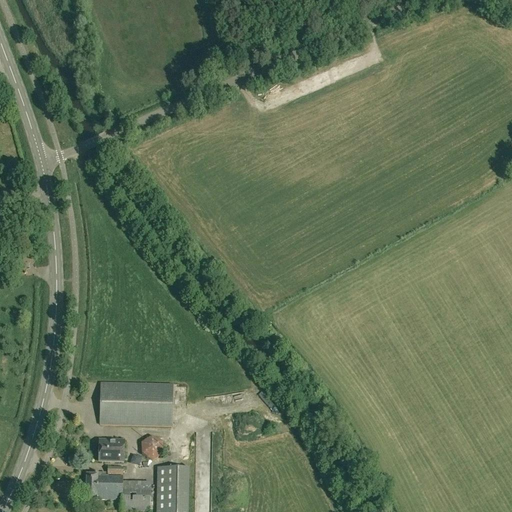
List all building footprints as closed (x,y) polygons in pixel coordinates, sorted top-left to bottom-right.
[(171,427),(172,385),(101,384),(100,425),(171,427)] [(153,461),(164,454),(163,441),(152,436),(141,443),(142,455),(153,461)] [(123,462),(124,442),(100,441),(99,461),(123,462)] [(187,511),(188,469),(158,469),(157,511),(187,511)] [(106,478),(106,474),(97,473),(93,472),(93,476),(87,475),(86,500),(97,500),(97,499),(122,500),(121,511),(150,511),(150,494),(151,483),(122,482),(123,478),(106,478)]
